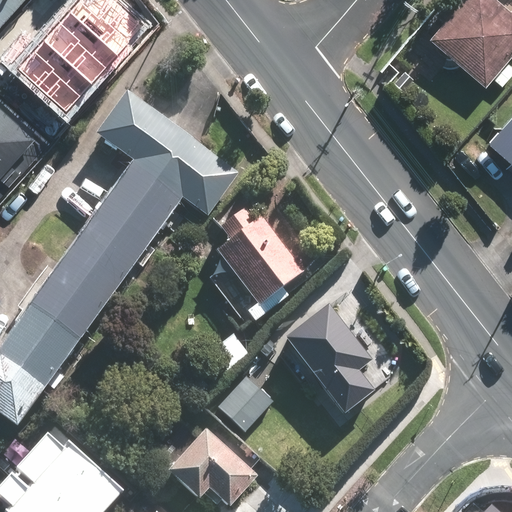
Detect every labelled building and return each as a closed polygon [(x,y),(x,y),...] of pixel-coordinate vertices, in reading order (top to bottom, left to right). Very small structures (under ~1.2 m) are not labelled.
[(0,0),(0,20),(17,0),(0,0)] [(429,37),(486,85),(511,54),(511,5),(511,6),(504,0),(460,0),(458,3),(454,0),(446,0),(438,10),(446,17),(429,37)] [(119,64),(66,14),(13,70),(66,120),(119,64)] [(132,161),(121,175),(95,211),(0,340),(0,414),(14,425),(182,198),(205,216),(239,171),(126,89),(93,133),(129,159),(132,161)] [(0,101),(0,179),(40,137),(1,100),(0,101)] [(511,111),(488,139),(511,159),(511,111)] [(293,234),(282,243),(264,219),(256,225),(247,214),(224,231),(233,243),(221,251),(260,304),(249,313),(260,328),(293,298),(287,290),(306,275),(296,262),(307,253),(293,234)] [(286,340),(307,366),(301,371),(311,383),(317,379),(332,397),(348,417),(379,392),(363,372),(376,361),(331,305),(286,340)] [(252,356),(235,336),(213,354),(230,374),(252,356)] [(275,437),(259,421),(276,404),(248,377),(219,407),(246,434),(262,450),(275,437)] [(170,477),(203,503),(212,492),(236,510),(265,474),(208,429),(170,477)] [(0,491),(0,511),(107,511),(121,497),(51,435),(0,491)]
